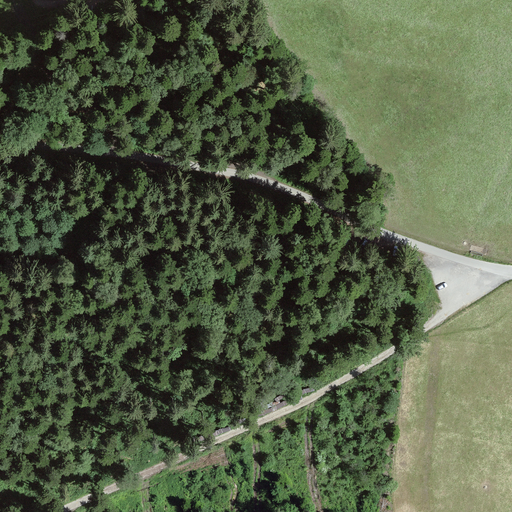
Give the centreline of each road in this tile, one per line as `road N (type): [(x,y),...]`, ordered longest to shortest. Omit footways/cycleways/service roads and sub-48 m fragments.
road 1 (unclassified): [(511,269),(380,233),(231,170),(126,152),(0,145)]
road 2 (track): [(506,268),(331,387),(56,511)]
